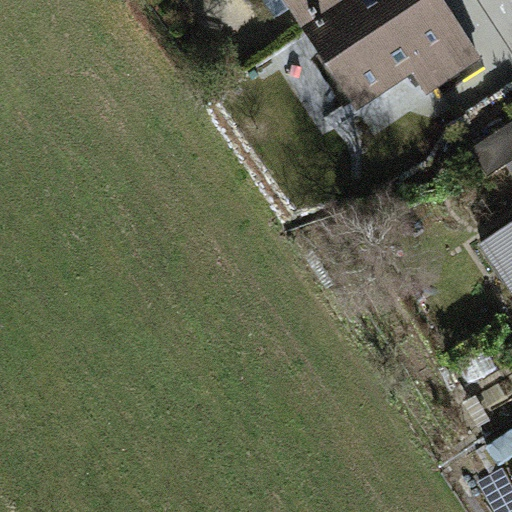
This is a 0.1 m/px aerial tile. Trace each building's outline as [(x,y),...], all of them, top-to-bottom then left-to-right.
[(295,0),(311,24),(347,0),(295,0)] [(450,33),(428,0),(347,0),(311,24),(360,96),(409,64),(426,90),(478,56),(459,27),(450,33)] [(511,161),(511,123),(469,151),(487,178),(511,161)] [(511,225),(481,246),(511,292),(511,225)] [(468,381),(495,368),(486,350),(459,363),(468,381)]
